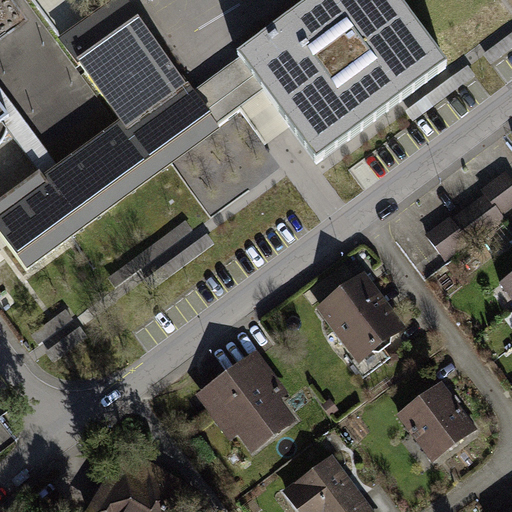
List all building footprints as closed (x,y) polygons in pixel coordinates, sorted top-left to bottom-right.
[(0,233),(27,269),(218,129),(217,127),(193,95),(183,81),(181,82),(138,23),(139,22),(122,0),(120,0),(63,43),(124,125),(61,172),(45,183),(40,176),(0,205),(0,233)] [(447,68),(395,0),(318,0),(310,6),(238,59),(239,61),(263,93),(317,165),(447,68)] [(511,48),(511,33),(484,54),(491,64),(511,48)] [(263,93),(239,61),(226,70),(193,95),(217,127),(263,93)] [(476,76),(469,66),(407,112),(414,121),(476,76)] [(0,107),(9,120),(2,125),(7,132),(40,176),(45,183),(61,172),(0,89),(0,107)] [(0,205),(40,176),(7,132),(2,125),(9,120),(0,107),(0,205)] [(451,220),(428,237),(445,260),(468,243),(470,246),(504,220),(500,215),(511,206),(511,183),(506,175),(484,192),(487,197),(452,223),(451,220)] [(193,231),(186,221),(108,279),(116,289),(193,231)] [(153,290),(215,244),(207,234),(145,280),(153,290)] [(363,278),(321,309),(358,357),(351,362),(364,378),(390,358),(381,345),(402,329),(363,278)] [(74,320),(66,310),(32,336),(39,345),(74,320)] [(54,363),(88,338),(80,327),(46,353),(54,363)] [(237,380),(207,402),(231,436),(240,429),(255,449),(290,422),(273,399),(281,393),(256,359),(236,373),(237,380)] [(441,385),(399,416),(430,457),(471,426),(441,385)] [(327,434),(334,444),(344,436),(337,426),(327,434)] [(369,511),(331,461),(287,494),(301,511),(309,511),(315,508),(317,511),(369,511)] [(122,464),(93,511),(184,511),(195,495),(164,478),(160,486),(122,464)]
